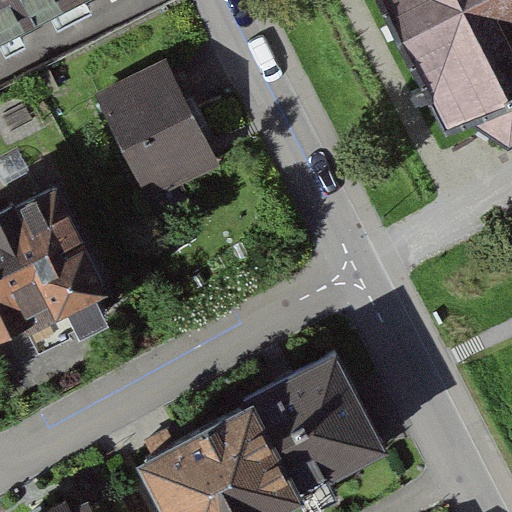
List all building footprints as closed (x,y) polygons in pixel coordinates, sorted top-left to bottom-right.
[(0,0),(0,41),(78,0),(0,0)] [(511,0),(376,0),(442,129),(466,118),(511,145),(511,0)] [(171,56),(101,91),(154,199),(224,164),(171,56)] [(60,187),(0,217),(0,341),(110,287),(60,187)] [(336,354),(142,457),(171,511),(273,511),(387,451),(336,354)] [(99,511),(93,500),(70,511),(99,511)]
